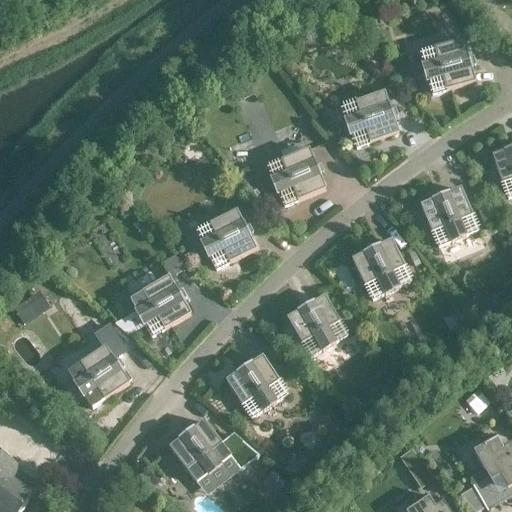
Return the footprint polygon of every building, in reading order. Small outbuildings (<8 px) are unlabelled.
[(464,44),(462,45),(420,56),(424,69),(423,69),(427,85),(428,85),(432,98),(475,86),(472,73),(473,73),(468,57),(467,57),(464,44)] [(293,62),(284,69),(291,78),(298,73),(299,69),(293,62)] [(249,82),(234,88),(241,102),(255,96),(249,82)] [(395,124),(391,112),(390,108),(389,109),(385,96),(342,111),(346,123),(345,124),(351,140),(352,139),(356,152),(399,137),(394,124),(395,124)] [(511,151),(505,154),(505,155),(493,159),(508,202),(511,200),(511,151)] [(321,180),(316,169),(315,165),(314,165),(309,153),(267,170),(273,183),(272,183),(278,198),(279,198),(284,210),(326,193),(321,181),(321,180)] [(448,197),(445,198),(433,203),(433,204),(421,209),(438,251),(451,245),(451,246),(466,240),(466,239),(478,234),(461,192),(449,197),(448,197)] [(492,213),(480,218),(485,230),(497,225),(492,213)] [(251,241),(246,230),(244,226),(243,226),(237,215),(197,235),(203,247),(202,247),(209,262),(210,261),(216,273),(256,253),(250,241),(251,241)] [(379,249),(375,251),(364,257),(352,263),(372,304),(384,298),(385,299),(400,291),(399,290),(411,284),(391,244),(379,250),(379,249)] [(175,257),(163,265),(172,280),(188,270),(175,257)] [(134,301),(130,303),(137,315),(136,315),(144,330),(145,329),(152,341),(191,318),(184,306),(185,306),(177,292),(176,292),(169,281),(165,283),(162,278),(131,296),(134,301)] [(57,323),(76,313),(68,299),(50,310),(57,323)] [(336,346),(348,339),(325,300),(313,307),(313,306),(309,308),(299,314),(299,315),(287,322),(310,361),(322,354),(322,355),(337,347),(336,346)] [(37,303),(17,317),(24,327),(44,313),(37,303)] [(130,387),(128,384),(131,382),(126,375),(123,377),(122,376),(123,375),(114,361),(113,362),(106,351),(68,376),(76,387),(75,388),(84,401),(85,401),(92,412),(130,387)] [(251,367),(247,369),(237,376),(237,377),(226,384),(251,422),(263,414),(263,415),(277,406),(276,405),(287,398),(262,360),(251,368),(251,367)] [(479,393),(465,404),(477,418),(490,406),(479,393)] [(325,416),(325,422),(330,428),(339,419),(331,411),(325,416)] [(180,443),(169,451),(197,487),(208,478),(208,479),(221,469),(221,468),(231,460),(241,472),(260,457),(234,435),(220,446),(204,424),(193,433),(193,432),(180,442),(180,443)] [(485,473),(470,481),(474,488),(473,489),(486,511),(489,511),(511,498),(511,497),(509,492),(511,489),(511,447),(511,446),(503,451),(495,437),(494,438),(496,442),(474,455),(485,473)] [(0,511),(19,511),(30,496),(31,497),(34,494),(14,481),(22,469),(18,467),(17,469),(8,463),(10,460),(9,459),(7,458),(6,457),(4,455),(1,454),(0,453),(0,511)] [(425,470),(411,479),(420,492),(434,483),(425,470)] [(273,475),(262,487),(274,498),(285,485),(273,475)] [(448,511),(443,505),(435,510),(426,497),(425,497),(428,501),(411,511),(448,511)]
